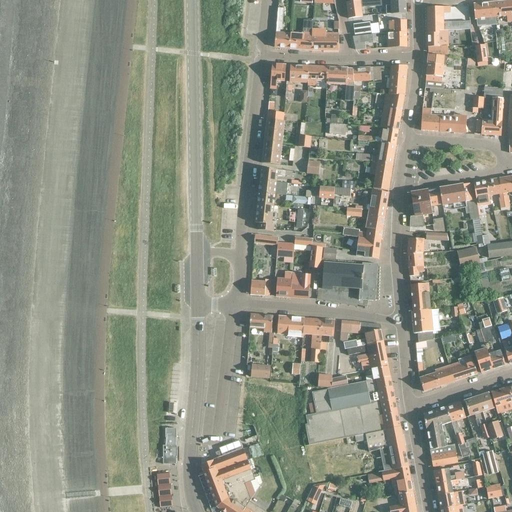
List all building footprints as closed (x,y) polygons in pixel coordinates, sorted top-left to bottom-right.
[(391,0),(392,7),(387,7),(387,15),(407,14),(406,0),(391,0)] [(351,18),(364,16),(361,1),(349,2),(351,18)] [(511,1),(495,3),(496,17),(507,16),(508,22),(511,21),(511,1)] [(485,18),(496,17),(495,3),(474,4),(476,25),(486,24),(485,18)] [(440,30),(444,30),(471,29),(471,21),(444,22),(443,13),(450,13),(450,7),(427,7),(428,34),(440,33),(440,30)] [(275,48),(289,49),(290,34),(280,33),(280,30),(282,30),(284,9),(278,9),(276,33),(275,48)] [(390,31),(384,31),(384,34),(388,34),(390,34),(407,34),(407,21),(389,21),(390,31)] [(371,33),(370,23),(354,25),(355,35),(371,33)] [(312,33),(312,51),(339,51),(338,34),(325,34),(325,30),(312,30),(312,33)] [(428,34),(428,46),(428,53),(435,53),(435,55),(448,55),(447,46),(445,46),(444,30),(440,30),(440,33),(428,34)] [(289,49),(312,51),(312,33),(302,32),(302,35),(290,34),(289,49)] [(407,34),(390,34),(388,34),(388,49),(407,48),(407,34)] [(371,35),(353,37),(356,50),(366,50),(365,43),(373,42),(372,35),(371,35)] [(475,49),(477,65),(487,64),(485,48),(475,49)] [(428,55),(426,89),(441,91),(444,65),(447,66),(448,57),(428,55)] [(284,82),(286,66),(272,64),(270,80),(271,80),(270,89),(276,89),(277,81),(284,82)] [(296,80),(309,81),(310,67),(292,66),(291,82),(296,82),(296,80)] [(391,67),(389,95),(405,96),(407,66),(391,67)] [(317,81),(327,82),(329,68),(310,67),(309,81),(309,86),(317,86),(317,81)] [(371,68),(372,81),(381,80),(381,72),(385,72),(385,67),(371,68)] [(354,83),(353,70),(348,70),(348,69),(329,68),(327,82),(327,85),(347,85),(346,100),(354,101),(355,92),(354,83)] [(353,69),(353,70),(354,83),(372,81),(371,68),(353,69)] [(482,120),(482,135),(501,136),(502,122),(497,121),(497,115),(503,115),(504,97),(502,97),(502,90),(484,88),(483,95),(494,96),(492,121),(482,120)] [(384,107),(380,128),(384,128),(398,131),(399,131),(405,96),(389,95),(386,95),(384,107)] [(474,97),(473,113),(478,113),(478,108),(483,109),(484,98),(474,97)] [(421,130),(444,132),(445,116),(431,115),(431,111),(423,111),(421,130)] [(268,112),(267,120),(283,121),(284,113),(268,112)] [(445,116),(444,132),(466,134),(467,116),(454,115),(454,117),(445,116)] [(266,131),(283,133),(284,122),(283,121),(267,120),(266,131)] [(346,136),(346,125),(330,124),(330,135),(346,136)] [(381,142),(396,145),(398,131),(384,128),(382,139),(377,139),(378,138),(359,136),(358,141),(381,142)] [(281,144),(283,133),(266,131),(265,142),(281,144)] [(298,147),(310,148),(311,137),(300,136),(298,147)] [(281,144),(265,142),(263,152),(280,154),(281,144)] [(356,154),(356,160),(364,161),(372,162),(378,163),(393,165),(396,145),(381,142),(379,157),(372,157),(373,155),(356,154)] [(279,165),(280,154),(263,152),(262,163),(279,165)] [(319,175),(320,163),(308,161),(307,173),(319,175)] [(372,162),(370,175),(376,175),(374,189),(388,191),(393,165),(378,163),(372,162)] [(261,169),(260,181),(276,182),(277,176),(285,177),(285,176),(292,177),(293,172),(261,169)] [(507,193),(511,192),(511,177),(500,179),(502,194),(503,194),(505,208),(510,208),(508,197),(507,197),(507,193)] [(500,179),(487,182),(489,196),(500,194),(501,198),(500,198),(501,209),(505,208),(503,194),(502,194),(500,179)] [(275,194),(276,182),(260,181),(259,192),(275,194)] [(483,197),(489,196),(487,182),(474,184),(477,205),(484,204),(483,197)] [(463,185),(440,189),(443,205),(443,206),(455,204),(456,209),(463,208),(467,207),(466,202),(469,202),(472,220),(479,219),(477,205),(476,201),(476,198),(474,184),(471,184),(463,185)] [(320,187),(319,198),(334,199),(334,188),(320,187)] [(440,189),(428,191),(431,207),(431,206),(432,212),(434,211),(433,206),(443,205),(440,189)] [(373,191),(369,211),(375,212),(374,218),(384,219),(389,193),(373,191)] [(432,214),(432,212),(431,206),(431,207),(428,191),(412,193),(412,194),(413,194),(415,208),(414,208),(416,216),(411,217),(410,227),(420,228),(425,227),(423,216),(432,214)] [(257,204),(273,206),(275,194),(259,192),(257,204)] [(311,199),(306,198),(293,197),(293,200),(295,200),(295,203),(305,204),(305,205),(310,205),(311,199)] [(271,224),(273,206),(257,204),(255,223),(259,224),(258,230),(273,232),(274,225),(271,224)] [(368,229),(367,239),(381,241),(383,231),(384,219),(374,218),(375,212),(369,211),(366,228),(368,229)] [(443,219),(434,220),(434,225),(433,225),(434,232),(445,232),(443,219)] [(359,238),(359,231),(344,229),(343,236),(359,238)] [(427,240),(449,242),(448,235),(427,234),(427,240)] [(278,238),(255,235),(254,244),(277,246),(278,238)] [(312,247),(312,240),(295,238),(294,245),(302,246),(312,247)] [(357,252),(356,257),(378,259),(379,259),(379,255),(381,241),(367,239),(359,238),(357,251),(357,252)] [(410,239),(409,255),(423,254),(424,254),(424,250),(429,250),(429,244),(424,244),(425,240),(410,239)] [(294,250),(294,245),(287,244),(278,243),(277,246),(277,257),(293,258),(294,250)] [(489,258),(511,255),(511,243),(488,246),(489,258)] [(322,248),(311,247),(311,251),(309,268),(320,269),(322,248)] [(477,248),(458,253),(461,268),(481,264),(477,248)] [(336,260),(336,250),(324,249),(323,259),(336,260)] [(423,254),(409,255),(411,281),(415,280),(415,276),(419,276),(419,272),(425,271),(423,254)] [(375,302),(377,265),(362,264),(362,267),(324,264),(322,289),(329,290),(329,287),(360,289),(359,300),(375,302)] [(291,298),(293,273),(289,273),(286,273),(285,279),(281,279),(278,279),(278,283),(277,297),(289,298),(291,298)] [(293,273),(291,298),(309,299),(310,279),(310,275),(301,275),(301,274),(293,273)] [(269,296),(270,284),(270,281),(266,281),(266,282),(252,281),(250,295),(265,296),(269,296)] [(414,312),(431,310),(429,284),(411,285),(414,312)] [(503,298),(493,301),(498,315),(507,312),(503,298)] [(431,310),(414,312),(415,334),(433,332),(431,310)] [(272,334),(274,317),(251,315),(250,329),(265,330),(264,333),(272,334)] [(303,335),(305,319),(280,317),(278,335),(289,336),(289,337),(303,338),(303,335)] [(320,343),(321,337),(322,321),(305,319),(303,335),(311,336),(310,350),(312,350),(311,363),(319,363),(320,350),(320,343)] [(485,344),(489,355),(494,369),(505,365),(501,351),(494,353),(491,343),(494,342),(490,329),(493,328),(490,320),(478,324),(480,330),(485,344)] [(329,343),(333,343),(335,322),(322,321),(321,337),(329,337),(329,343)] [(367,345),(367,346),(383,342),(380,326),(349,323),(342,322),(341,333),(348,334),(358,335),(365,334),(366,339),(360,341),(361,346),(367,345)] [(485,344),(480,330),(476,331),(481,346),(485,344)] [(274,339),(274,334),(270,334),(269,348),(273,349),(273,345),(278,345),(278,339),(274,339)] [(356,340),(343,343),(345,350),(357,347),(356,340)] [(388,367),(383,342),(367,346),(369,355),(358,357),(359,364),(370,362),(372,370),(381,368),(388,367)] [(509,364),(511,363),(511,346),(508,348),(506,342),(503,343),(509,364)] [(478,351),(475,353),(481,373),(494,369),(489,355),(485,344),(481,346),(482,350),(478,351)] [(459,363),(449,366),(455,382),(466,378),(477,374),(473,361),(471,356),(464,359),(465,363),(460,365),(459,363)] [(271,367),(253,366),(252,378),(270,379),(271,367)] [(455,382),(449,366),(435,370),(436,373),(441,386),(455,382)] [(366,377),(367,381),(390,377),(388,367),(381,368),(372,370),(373,376),(366,377)] [(419,378),(424,392),(441,386),(436,373),(419,378)] [(319,387),(332,387),(332,379),(332,376),(319,375),(319,387)] [(332,379),(332,387),(348,384),(346,376),(332,379)] [(308,419),(395,402),(390,377),(367,381),(366,382),(313,393),(317,414),(307,416),(308,419)] [(511,409),(511,408),(506,388),(491,393),(496,408),(498,414),(511,409)] [(478,397),(486,422),(487,422),(487,424),(491,437),(492,440),(503,436),(499,422),(488,425),(484,412),(494,409),(489,394),(478,397)] [(486,422),(478,397),(465,401),(470,417),(476,415),(477,419),(479,419),(481,424),(486,422)] [(400,428),(395,402),(308,419),(309,425),(306,425),(310,446),(355,437),(400,428)] [(447,407),(452,423),(460,446),(465,444),(465,442),(460,429),(459,429),(456,421),(466,418),(461,403),(447,407)] [(452,423),(447,407),(424,415),(427,435),(443,432),(442,426),(452,423)] [(491,437),(487,424),(481,426),(485,439),(491,437)] [(385,472),(393,470),(408,467),(400,428),(355,437),(356,443),(367,441),(369,452),(380,450),(385,472)] [(165,446),(163,446),(163,465),(176,465),(176,457),(177,456),(177,447),(176,446),(176,438),(176,429),(165,429),(165,438),(166,438),(165,446)] [(431,455),(456,450),(455,445),(446,447),(443,432),(427,435),(431,455)] [(465,442),(465,444),(467,448),(469,447),(477,444),(475,439),(465,442)] [(471,455),(469,447),(467,448),(465,444),(460,446),(464,458),(471,455)] [(243,511),(245,508),(251,500),(245,484),(255,480),(243,449),(231,454),(201,465),(217,507),(222,510),(221,511),(222,511),(243,511)] [(433,469),(454,464),(459,464),(456,450),(431,455),(433,469)] [(497,467),(496,464),(493,451),(483,454),(487,470),(497,467)] [(473,463),(475,477),(481,476),(478,464),(476,463),(473,463)] [(396,496),(398,496),(413,493),(408,467),(393,470),(385,472),(381,473),(383,482),(392,480),(393,485),(397,484),(398,489),(395,489),(394,491),(394,495),(396,496)] [(436,484),(465,479),(464,472),(455,474),(455,476),(450,477),(449,469),(434,472),(436,484)] [(172,474),(158,476),(161,509),(175,508),(172,474)] [(453,493),(452,486),(459,485),(458,480),(465,479),(436,484),(438,496),(453,493)] [(500,485),(486,488),(488,499),(502,496),(500,485)] [(315,506),(324,486),(314,487),(307,502),(315,506)] [(462,492),(460,492),(453,493),(438,496),(441,509),(463,505),(464,505),(462,492)] [(398,496),(400,506),(390,507),(390,511),(416,511),(413,493),(398,496)] [(245,508),(243,511),(265,511),(250,502),(245,508)]
